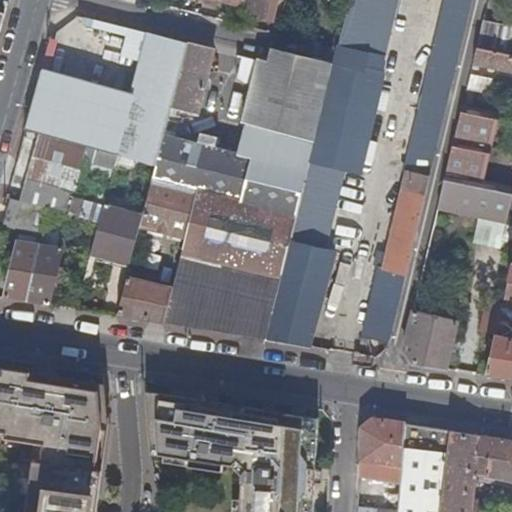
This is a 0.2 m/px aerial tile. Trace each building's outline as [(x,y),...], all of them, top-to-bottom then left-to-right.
[(246,0),(245,8),(243,17),(265,23),(275,25),(281,0),(246,0)] [(281,281),(266,341),(309,348),(333,255),(324,253),(346,174),(358,176),(382,77),(366,73),(370,55),(365,53),(377,0),(349,0),(334,65),(315,145),(308,172),(297,217),(281,281)] [(364,340),(391,346),(425,207),(474,0),(445,0),(404,174),(410,176),(387,272),(381,270),(364,340)] [(511,29),(485,23),(479,49),(509,56),(511,42),(511,29)] [(119,157),(157,168),(169,121),(172,109),(189,45),(153,36),(133,106),(119,157)] [(172,109),(189,113),(198,115),(216,52),(189,45),(172,109)] [(479,49),(478,49),(474,64),(511,72),(511,56),(509,56),(479,49)] [(249,125),(315,145),(334,65),(275,51),(271,65),(245,59),(239,79),(245,83),(254,85),(245,124),(249,125)] [(472,75),(468,90),(490,95),(493,81),(472,75)] [(41,80),(27,132),(97,151),(119,157),(133,106),(41,80)] [(511,116),(464,106),(439,210),(480,219),(506,224),(508,225),(511,205),(511,116)] [(169,121),(187,125),(189,113),(172,109),(169,121)] [(199,192),(297,217),(308,172),(242,156),(217,150),(219,140),(203,136),(200,146),(176,140),(179,135),(184,136),(187,125),(169,121),(157,168),(154,180),(199,192)] [(242,156),(308,172),(315,145),(249,125),(242,156)] [(39,139),(28,181),(75,194),(86,152),(39,139)] [(119,157),(97,151),(93,164),(115,170),(119,157)] [(187,240),(199,192),(154,180),(144,219),(141,229),(187,240)] [(28,181),(22,203),(50,211),(70,216),(101,225),(105,209),(107,203),(98,200),(95,206),(74,199),(75,194),(28,181)] [(183,257),(281,281),(297,217),(199,192),(187,240),(183,257)] [(22,203),(13,200),(5,227),(43,238),(46,226),(50,211),(22,203)] [(132,266),(133,260),(141,229),(144,219),(105,209),(101,225),(93,256),(132,266)] [(50,211),(46,226),(66,231),(70,216),(50,211)] [(506,224),(480,219),(475,244),(501,249),(506,224)] [(20,242),(5,300),(27,304),(42,242),(37,241),(35,245),(20,242)] [(42,242),(27,304),(51,307),(64,251),(49,247),(49,242),(42,242)] [(166,326),(266,341),(281,281),(183,257),(175,289),(166,326)] [(118,318),(166,326),(175,289),(135,280),(140,262),(133,260),(132,266),(118,318)] [(511,302),(505,301),(503,307),(499,326),(511,328),(511,302)] [(499,326),(503,307),(490,304),(483,335),(496,337),(499,326)] [(405,353),(413,365),(447,370),(458,324),(414,313),(405,353)] [(496,337),(487,377),(511,380),(511,328),(499,326),(496,337)] [(108,424),(106,393),(88,390),(89,383),(4,369),(3,376),(0,375),(0,431),(8,432),(7,438),(47,444),(43,463),(36,461),(28,511),(95,511),(98,499),(93,499),(96,472),(101,472),(108,424)] [(106,386),(89,383),(88,390),(106,393),(106,386)] [(313,511),(318,419),(288,415),(287,421),(278,420),(279,413),(146,392),(151,455),(190,461),(189,467),(223,473),(224,466),(233,467),(238,462),(247,471),(242,476),(240,511),(313,511)] [(364,427),(361,461),(404,468),(408,424),(375,418),(364,427)] [(442,511),(452,431),(408,424),(404,468),(403,484),(399,511),(442,511)] [(442,511),(500,511),(497,511),(498,504),(474,499),(475,490),(477,480),(511,486),(511,440),(452,431),(442,511)] [(361,461),(361,476),(403,484),(404,468),(361,461)] [(247,471),(238,462),(233,467),(242,476),(247,471)] [(98,499),(101,472),(96,472),(93,499),(98,499)]
